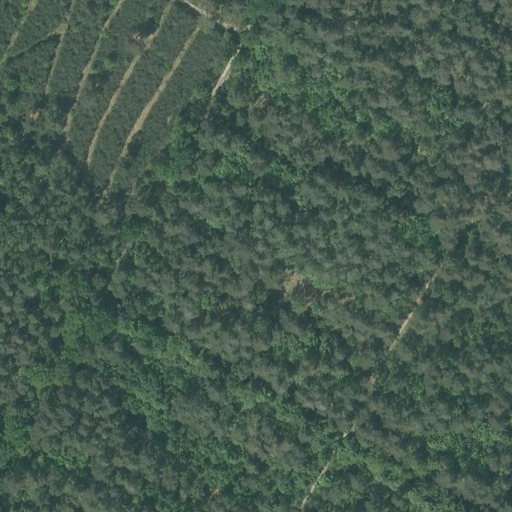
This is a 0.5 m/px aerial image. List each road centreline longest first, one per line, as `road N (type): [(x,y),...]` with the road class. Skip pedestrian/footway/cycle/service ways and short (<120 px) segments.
road 1 (track): [(491,511),(100,293)]
road 2 (track): [(300,511),(452,238),(474,234),(511,158)]
road 3 (track): [(100,293),(245,39)]
road 4 (track): [(292,0),(511,115)]
road 5 (track): [(0,472),(100,293)]
